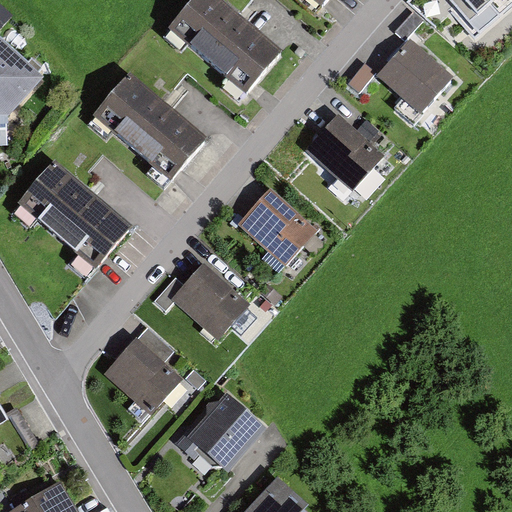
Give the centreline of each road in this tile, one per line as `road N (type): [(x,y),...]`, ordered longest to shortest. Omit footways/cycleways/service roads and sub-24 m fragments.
road 1 (residential): [(53,380),(388,0)]
road 2 (residential): [(132,511),(53,380)]
